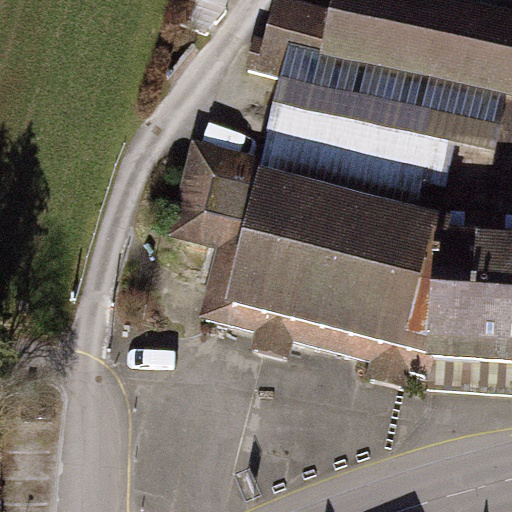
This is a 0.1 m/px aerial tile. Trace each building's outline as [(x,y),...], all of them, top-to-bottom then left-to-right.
[(279,0),(269,0),(258,48),(309,60),(321,10),(279,0)] [(511,14),(440,0),(329,0),(316,67),(511,107),(511,14)] [(511,172),(511,116),(283,62),(253,184),(495,243),(511,172)] [(242,160),(190,147),(170,230),(222,242),(242,160)] [(447,234),(242,184),(207,328),(412,378),(447,234)] [(511,247),(447,234),(412,378),(511,381),(511,247)]
